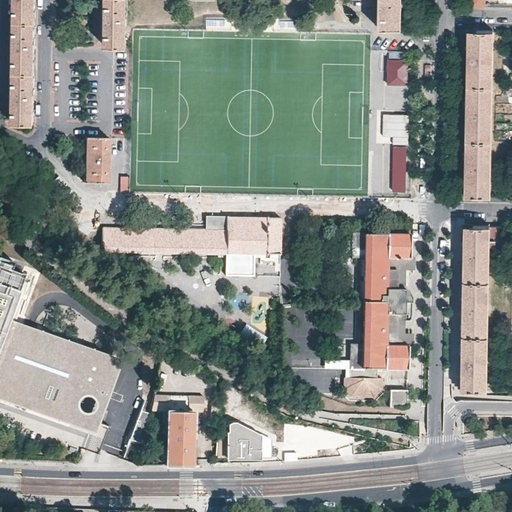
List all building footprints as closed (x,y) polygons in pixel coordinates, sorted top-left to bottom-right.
[(12,0),(11,121),(33,121),(33,97),(34,46),(34,45),(34,0),(12,0)] [(104,0),(104,22),(104,44),(126,45),(126,17),(126,0),(104,0)] [(379,0),(379,28),(402,28),(402,8),(401,0),(379,0)] [(312,21),(204,19),(204,28),(312,30),(312,21)] [(464,194),(489,194),(491,29),(467,29),(467,46),(466,107),(465,169),(464,194)] [(408,60),(388,60),(388,85),(407,85),(408,76),(405,76),(405,69),(408,69),(408,60)] [(385,114),(385,136),(395,136),(395,142),(409,143),(410,115),(385,114)] [(109,136),(85,135),(85,180),(108,181),(109,136)] [(394,147),(393,191),(405,191),(406,147),(394,147)] [(120,175),(121,190),(129,190),(128,175),(120,175)] [(102,226),(101,250),(222,251),(222,273),(254,273),(255,252),(282,252),(282,216),(227,214),(227,228),(206,227),(102,226)] [(227,228),(227,214),(217,214),(206,214),(206,227),(227,228)] [(461,389),(485,390),(488,249),(500,250),(500,223),(463,222),(463,243),(462,309),(461,368),(461,389)] [(386,232),(352,232),(351,255),(363,256),(386,256),(386,232)] [(386,256),(363,256),(362,343),(384,344),(383,368),(408,368),(408,346),(408,345),(403,344),(403,330),(403,319),(407,319),(408,319),(409,318),(410,317),(410,316),(410,300),(409,300),(409,296),(405,288),(404,288),(404,268),(404,256),(409,256),(409,255),(410,232),(386,232),(386,256)] [(409,256),(404,256),(404,268),(413,269),(414,255),(409,255),(409,256)] [(13,261),(0,256),(0,265),(10,269),(13,261)] [(140,263),(131,257),(127,264),(136,270),(140,263)] [(156,265),(144,261),(140,273),(152,277),(156,265)] [(16,321),(29,283),(22,281),(24,274),(10,269),(0,265),(0,396),(7,399),(9,394),(0,390),(0,382),(44,398),(42,402),(93,420),(113,363),(23,331),(25,326),(19,324),(17,329),(14,328),(16,321)] [(99,422),(122,359),(16,321),(14,328),(17,329),(19,324),(25,326),(23,331),(113,363),(93,420),(99,422)] [(267,336),(245,323),(237,335),(259,349),(267,336)] [(412,330),(403,330),(403,344),(408,345),(408,346),(412,347),(412,330)] [(362,343),(350,343),(350,367),(376,368),(383,368),(384,344),(362,343)] [(376,368),(350,367),(350,376),(343,376),(342,387),(350,396),(373,397),(381,389),(382,377),(376,377),(376,368)] [(0,401),(95,433),(99,422),(93,420),(42,402),(44,398),(0,382),(0,390),(9,394),(7,399),(0,396),(0,401)] [(390,389),(390,407),(406,407),(406,390),(390,389)] [(192,464),(193,412),(203,412),(203,396),(154,395),(151,411),(167,411),(166,459),(166,463),(192,464)] [(218,417),(219,401),(212,401),(210,417),(218,417)] [(145,441),(150,413),(140,410),(136,422),(131,436),(130,439),(141,443),(142,440),(145,441)] [(229,431),(218,431),(216,455),(272,456),(272,438),(251,428),(241,428),(241,423),(229,423),(229,431)]
